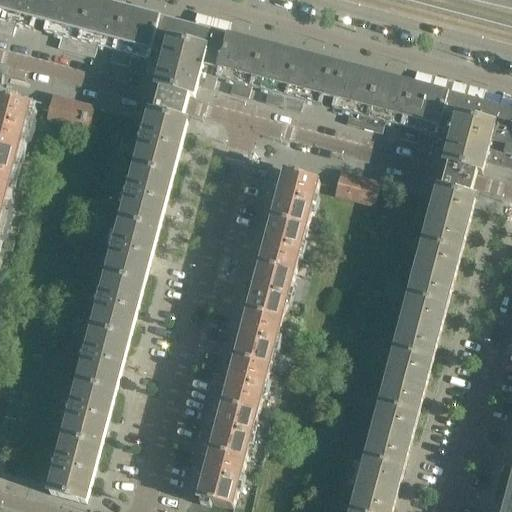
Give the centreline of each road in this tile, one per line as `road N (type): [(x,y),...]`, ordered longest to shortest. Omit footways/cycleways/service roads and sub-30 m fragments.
road 1 (residential): [(246,124),(141,511)]
road 2 (residential): [(511,195),(246,124)]
road 3 (residential): [(246,124),(0,61)]
road 4 (residential): [(511,299),(444,511)]
road 5 (secondary): [(302,0),(511,56)]
